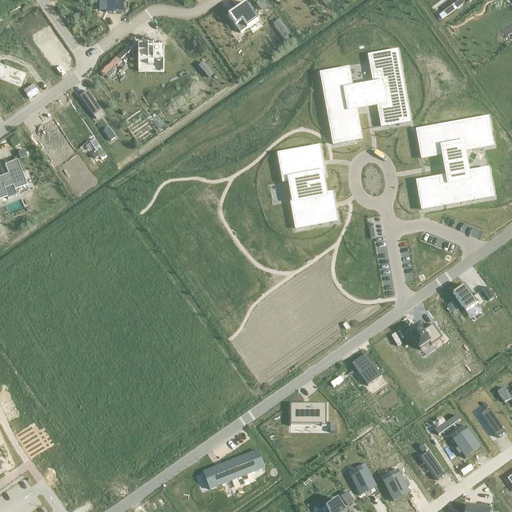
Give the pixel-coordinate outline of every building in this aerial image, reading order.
[(125,0),(106,0),(106,13),(125,13),(125,0)] [(263,0),(261,0),(257,4),(260,8),(266,4),(263,0)] [(246,4),(228,16),(241,34),(249,28),(253,33),(262,27),(258,22),(258,21),(246,4)] [(50,28),(37,37),(48,52),(44,55),(48,61),(52,58),(53,60),(66,51),(50,28)] [(164,45),(138,45),(138,72),(164,72),(164,45)] [(336,72),(321,75),(323,90),(325,89),(326,97),(325,97),(326,106),(328,106),(329,113),(328,114),(330,123),(331,123),(332,130),(331,130),(334,146),(349,143),(349,141),(356,140),(356,142),(362,141),(356,110),(378,106),(382,128),(387,127),(387,125),(394,124),(395,126),(410,123),(407,108),(405,108),(404,101),(406,100),(404,91),(402,91),(401,84),(403,84),(401,74),(399,74),(398,67),(400,67),(397,52),(382,54),(382,56),(375,57),(374,56),(369,57),(374,87),(353,90),(349,69),(343,70),(343,72),(336,73),(336,72)] [(0,62),(0,79),(21,88),(26,73),(0,62)] [(88,92),(80,97),(93,117),(102,112),(88,92)] [(63,112),(57,116),(72,138),(86,129),(71,108),(64,113),(63,112)] [(432,129),(417,131),(420,147),(421,146),(423,154),(421,154),(422,160),(444,156),(448,177),(417,183),(418,188),(420,188),(421,195),(419,196),(422,211),(437,208),(437,207),(444,205),(445,207),(454,205),(454,204),(461,202),(461,204),(471,202),(471,200),(478,199),(478,201),(493,198),(491,183),(489,183),(488,176),(489,175),(488,170),(467,174),(463,152),(493,147),(492,141),(490,141),(489,134),(491,134),(488,119),(473,121),(473,123),(466,124),(466,123),(456,124),(456,126),(449,127),(449,126),(439,127),(440,129),(432,130),(432,129)] [(47,122),(43,125),(44,131),(41,141),(49,153),(55,152),(60,156),(63,157),(68,153),(69,150),(64,143),(60,139),(56,131),(50,122),(47,122)] [(108,129),(104,132),(111,142),(115,138),(108,129)] [(289,153),(278,155),(281,170),(283,169),(284,179),(283,179),(283,183),(291,181),(295,201),(291,202),(292,206),(293,206),(295,215),(293,215),(296,230),(307,228),(307,226),(325,223),(326,224),(337,222),(334,208),(333,208),(331,199),(332,198),(332,194),(325,196),(321,176),(324,176),(324,171),(322,172),(320,163),(322,162),(319,148),(308,150),(308,151),(290,155),(289,153)] [(0,177),(0,197),(6,195),(8,200),(17,196),(14,188),(25,184),(26,186),(27,186),(18,161),(5,166),(9,176),(1,180),(0,177)] [(511,269),(502,276),(511,289),(511,269)] [(464,286),(453,294),(466,313),(477,305),(479,309),(485,304),(478,294),(473,298),(464,286)] [(487,288),(482,291),(489,302),(494,298),(487,288)] [(418,326),(408,334),(421,351),(430,344),(432,346),(442,339),(433,325),(423,332),(418,326)] [(366,355),(352,364),(368,387),(381,377),(366,355)] [(502,366),(493,373),(499,380),(508,373),(502,366)] [(504,388),(497,393),(505,403),(511,398),(504,388)] [(326,404),(290,404),(290,427),(291,427),(291,425),(321,425),(321,427),(326,427),(326,404)] [(489,410),(481,415),(498,438),(505,433),(489,410)] [(457,416),(435,431),(439,436),(460,421),(457,416)] [(469,431),(453,442),(465,459),(466,458),(480,448),(481,448),(469,431)] [(258,452),(203,473),(210,490),(265,469),(258,452)] [(428,452),(421,458),(437,481),(445,476),(428,452)] [(367,470),(351,478),(360,496),(360,495),(360,494),(375,487),(376,487),(367,470)] [(400,475),(384,484),(393,502),(394,502),(393,501),(409,493),(409,494),(410,494),(400,475)] [(348,493),(341,498),(347,506),(353,501),(348,493)] [(338,500),(327,508),(329,511),(347,511),(349,511),(348,509),(344,510),(338,500)]
